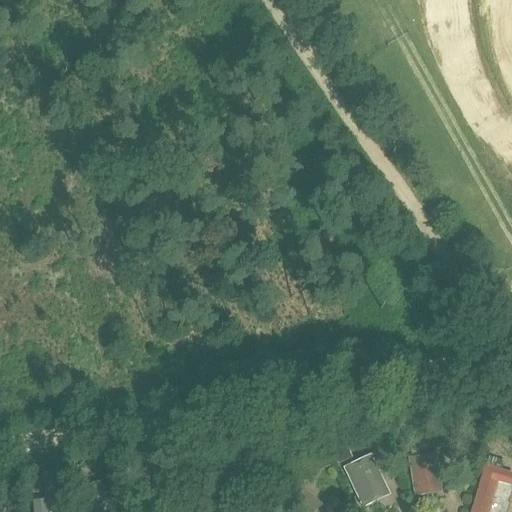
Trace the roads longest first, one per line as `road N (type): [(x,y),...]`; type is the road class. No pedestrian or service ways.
road 1 (unclassified): [(0,445),(511,356)]
road 2 (track): [(511,321),(278,0)]
